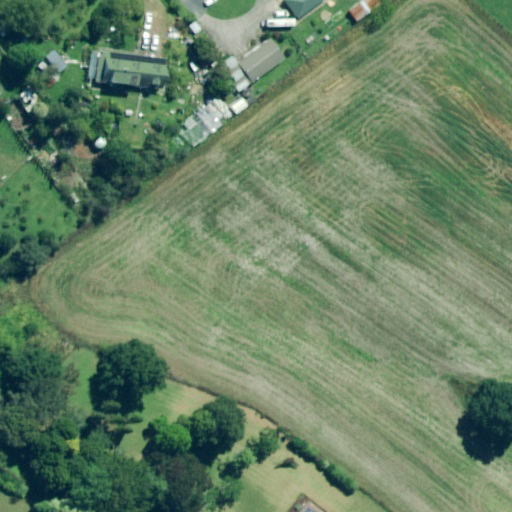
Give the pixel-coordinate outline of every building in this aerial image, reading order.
[(280,0),(279,1),(294,21),(321,0),(280,0)] [(377,5),(373,0),(360,0),(345,11),(353,22),(377,5)] [(191,19),(184,25),(193,36),(200,30),(191,19)] [(280,59),(266,41),(233,65),(227,57),(217,65),(237,92),(280,59)] [(155,90),(159,59),(95,51),(91,81),(155,90)] [(31,97),(27,89),(16,95),(20,103),(31,97)] [(192,113),(208,133),(221,123),(219,121),(228,114),(214,97),(192,113)] [(244,106),(239,98),(227,107),(233,115),(244,106)]
